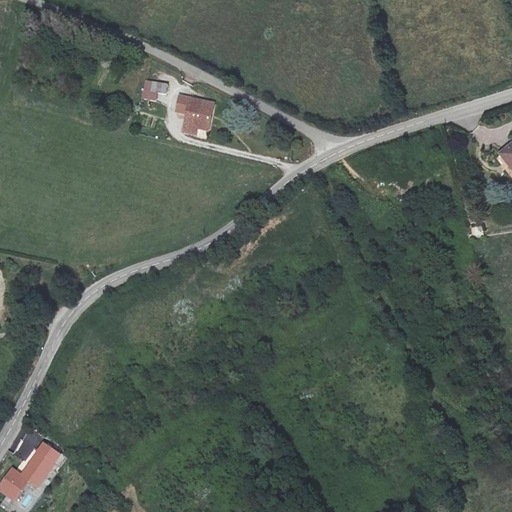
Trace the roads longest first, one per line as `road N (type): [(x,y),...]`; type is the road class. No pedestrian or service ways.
road 1 (unclassified): [(337,147),(199,250),(97,288),(67,320),(0,446)]
road 2 (unclassified): [(337,147),(204,77),(23,0)]
road 3 (unclassified): [(511,93),(337,147)]
